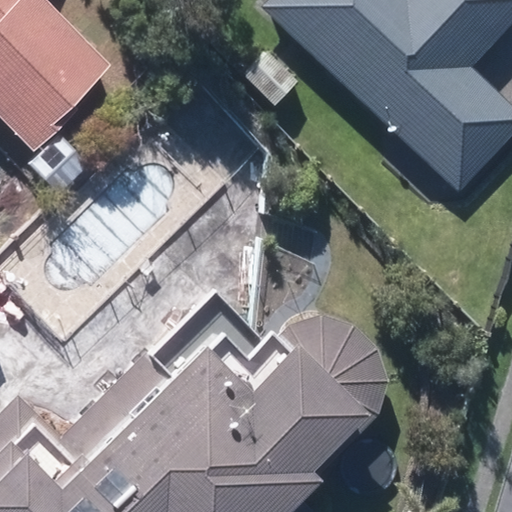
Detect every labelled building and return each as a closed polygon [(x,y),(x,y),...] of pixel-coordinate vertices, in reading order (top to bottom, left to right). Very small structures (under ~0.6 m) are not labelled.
[(0,0),(0,134),(17,152),(58,111),(52,105),(91,67),(24,0),(0,0)] [(511,0),(271,0),(261,11),(455,192),(511,130),(511,112),(467,71),(511,22),(511,0)] [(242,67),(272,99),(295,77),(265,45),(242,67)] [(19,169),(49,198),(78,169),(48,140),(19,169)] [(401,166),(422,186),(433,175),(411,155),(401,166)] [(307,511),(292,497),(373,416),(382,385),(373,352),(350,328),(314,318),(284,327),(273,337),(288,351),(244,394),(197,348),(165,381),(141,357),(57,443),(16,402),(0,417),(0,511),(307,511)]
